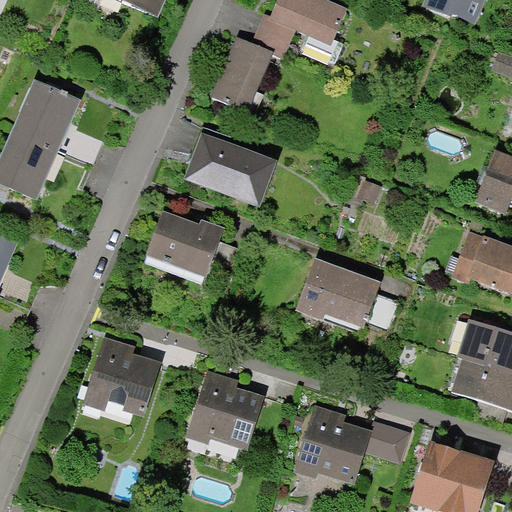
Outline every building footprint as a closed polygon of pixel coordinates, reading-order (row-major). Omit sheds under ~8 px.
[(105,0),(160,23),(169,0),(105,0)] [(267,17),(253,49),(281,62),(287,63),(298,37),(313,43),(307,59),(334,70),(356,18),(312,0),(285,0),(277,21),(267,17)] [(464,0),(487,8),(489,0),(425,0),(420,14),(444,22),(451,0),(464,0)] [(253,49),(240,44),(212,105),(254,123),(281,62),(253,49)] [(16,138),(64,158),(85,108),(37,88),(16,138)] [(0,178),(0,190),(44,208),(64,158),(16,138),(0,178)] [(284,168),(205,138),(188,185),(266,214),(284,168)] [(511,162),(497,156),(477,209),(511,221),(511,162)] [(384,192),(358,183),(351,203),(377,212),(384,192)] [(167,221),(149,269),(208,290),(227,238),(205,230),(204,234),(167,221)] [(456,278),(511,297),(511,251),(470,237),(456,278)] [(0,302),(20,254),(0,245),(0,302)] [(387,292),(318,269),(303,315),(372,338),(387,292)] [(511,376),(511,339),(464,327),(455,362),(460,363),(511,376)] [(166,367),(101,351),(86,411),(150,427),(166,367)] [(511,413),(511,376),(460,363),(451,398),(511,413)] [(271,396),(207,380),(191,441),(256,457),(271,396)] [(378,428),(314,412),(299,473),(363,489),(371,458),(378,428)] [(411,436),(378,428),(371,458),(403,466),(411,436)] [(436,453),(416,511),(483,511),(496,473),(436,453)]
